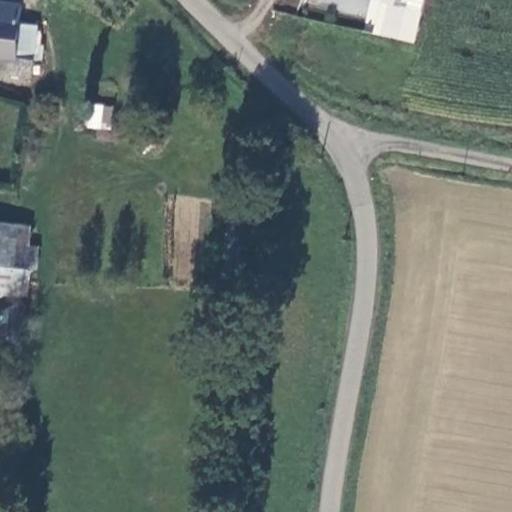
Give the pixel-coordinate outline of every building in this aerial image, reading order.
[(414,0),(409,0),(406,10),(423,15),(427,3),(414,0)] [(415,44),(423,15),(406,10),(379,4),(372,34),(415,44)] [(29,18),(13,18),(10,67),(27,68),(29,18)] [(110,130),(113,104),(87,101),(84,128),(110,130)] [(34,219),(0,220),(0,289),(35,289),(36,262),(34,262),(34,219)] [(31,304),(7,304),(6,333),(30,334),(31,304)]
